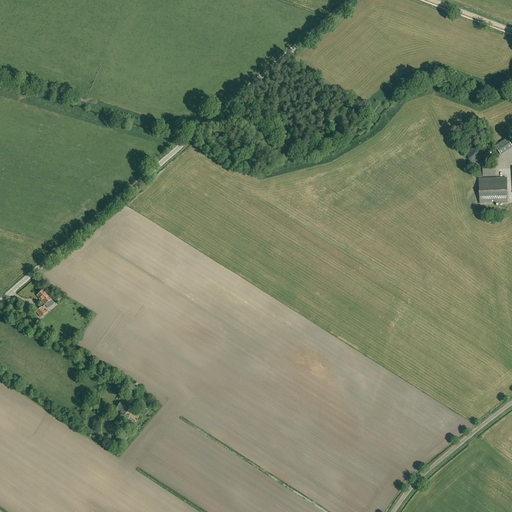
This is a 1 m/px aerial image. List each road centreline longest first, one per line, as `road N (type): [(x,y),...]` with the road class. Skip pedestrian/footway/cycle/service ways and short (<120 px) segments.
road 1 (unclassified): [(0,302),(351,0)]
road 2 (unclassified): [(393,511),(419,478),(511,403)]
